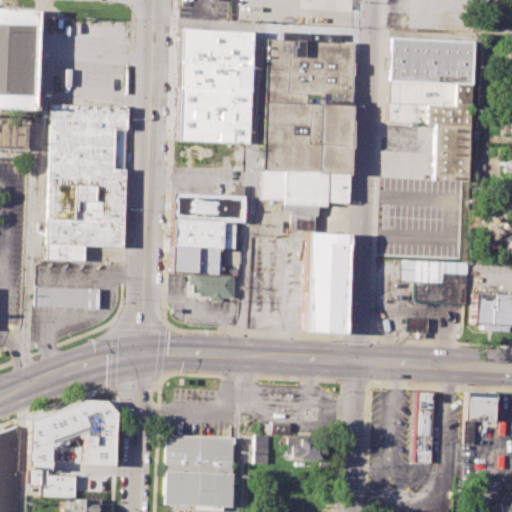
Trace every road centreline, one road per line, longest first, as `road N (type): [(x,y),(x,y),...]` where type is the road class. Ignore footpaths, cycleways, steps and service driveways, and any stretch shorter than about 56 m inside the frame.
road 1 (residential): [(152,0),(132,511)]
road 2 (secondary): [(0,397),(140,352),(355,361)]
road 3 (residential): [(355,361),(370,0)]
road 4 (secondary): [(355,361),(511,369)]
road 5 (residential): [(349,511),(355,361)]
